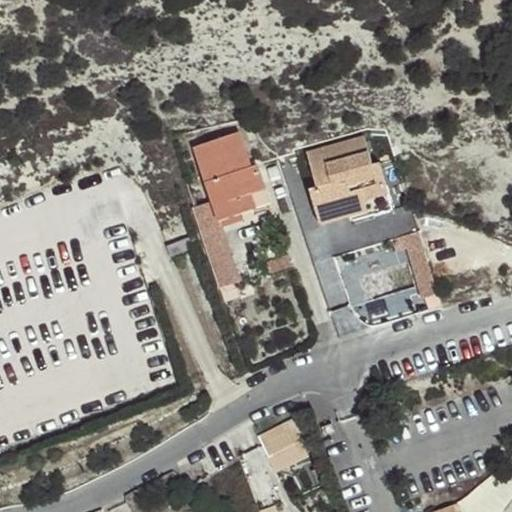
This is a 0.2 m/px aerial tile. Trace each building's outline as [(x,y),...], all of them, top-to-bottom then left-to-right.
[(251,167),(239,132),(194,147),(219,222),(272,204),(259,164),(251,167)] [(373,165),(365,137),(307,154),(317,188),(309,190),(320,225),(368,211),(369,217),(373,216),(393,211),(380,163),(373,165)] [(407,249),(403,236),(392,240),(396,252),(407,249)] [(288,256),(267,264),(270,273),(291,266),(288,256)] [(304,439),(294,419),(258,437),(263,446),(268,457),(304,439)] [(501,511),(511,499),(511,477),(504,472),(462,501),(457,503),(457,504),(460,511),(501,511)]
